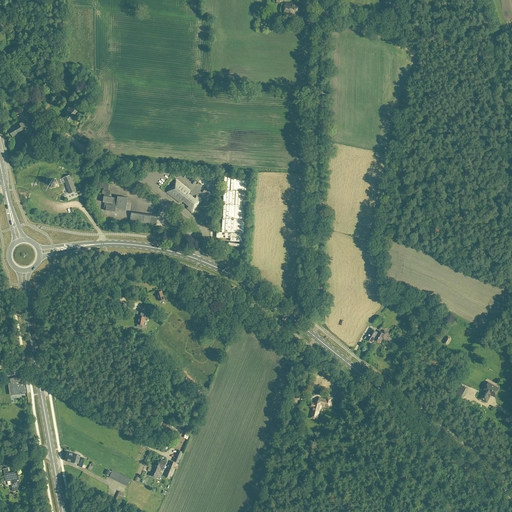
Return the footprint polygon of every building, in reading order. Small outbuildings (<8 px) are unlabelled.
[(299,3),(285,3),(284,14),(299,15),(299,3)] [(92,81),(85,78),(83,84),(86,86),(89,87),(92,81)] [(69,122),(72,118),(73,119),(75,117),(74,116),(77,111),(70,106),(65,114),(66,115),(64,118),(66,119),(66,120),(68,122),(69,122)] [(19,124),(8,130),(13,137),(23,131),(22,130),(26,127),(23,121),(19,124)] [(31,128),(35,132),(40,126),(33,121),(31,124),(33,126),(31,128)] [(32,137),(29,134),(28,135),(26,134),(24,137),(26,138),(23,141),(26,144),(32,137)] [(57,186),(57,185),(65,182),(69,193),(75,191),(69,175),(63,178),(57,181),(57,180),(54,179),(51,180),(50,181),(49,183),(49,184),(50,186),(51,187),(53,188),(54,188),(56,187),(57,186)] [(177,183),(170,192),(182,202),(182,201),(194,210),(200,202),(189,194),(189,193),(177,183)] [(101,184),(101,188),(104,188),(103,190),(102,194),(104,194),(104,196),(103,202),(105,202),(104,208),(106,209),(106,211),(115,212),(116,208),(126,210),(128,198),(118,196),(117,198),(109,197),(109,195),(110,195),(110,191),(108,191),(109,189),(109,185),(101,184)] [(176,221),(172,225),(184,235),(188,230),(176,221)] [(164,299),(161,291),(161,289),(158,290),(158,291),(156,292),(159,301),(164,299)] [(378,332),(371,328),(367,336),(366,339),(372,343),(374,339),(378,332)] [(379,330),(378,332),(374,339),(380,343),(383,339),(385,340),(389,333),(384,331),(383,333),(379,330)] [(400,335),(397,341),(407,345),(409,339),(400,335)] [(25,376),(10,378),(10,383),(11,383),(12,383),(14,394),(18,393),(18,394),(27,393),(25,376)] [(483,391),(479,398),(487,403),(491,395),(494,397),(499,388),(489,382),(483,391)] [(456,393),(458,395),(463,398),(469,389),(462,385),(461,385),(456,393)] [(320,398),(319,401),(315,400),(314,404),(311,403),(310,406),(313,407),(311,414),(310,418),(316,419),(317,419),(320,408),(322,407),(323,405),(326,406),(330,407),(330,405),(332,398),(326,396),(325,399),(320,398)] [(168,432),(173,422),(165,419),(161,428),(168,432)] [(182,451),(178,450),(174,461),(178,463),(182,451)] [(67,452),(65,460),(75,463),(78,464),(80,455),(77,454),(67,452)] [(85,469),(88,462),(81,459),(78,466),(85,469)] [(151,472),(150,475),(159,479),(161,475),(159,474),(161,469),(163,470),(166,462),(161,460),(160,462),(155,460),(150,471),(151,472)] [(169,479),(171,476),(176,463),(170,461),(164,477),(169,479)] [(8,485),(11,484),(13,491),(18,490),(17,488),(20,487),(17,471),(9,473),(8,468),(3,469),(6,481),(7,481),(8,485)] [(112,470),(112,471),(109,477),(127,486),(130,479),(112,470)]
